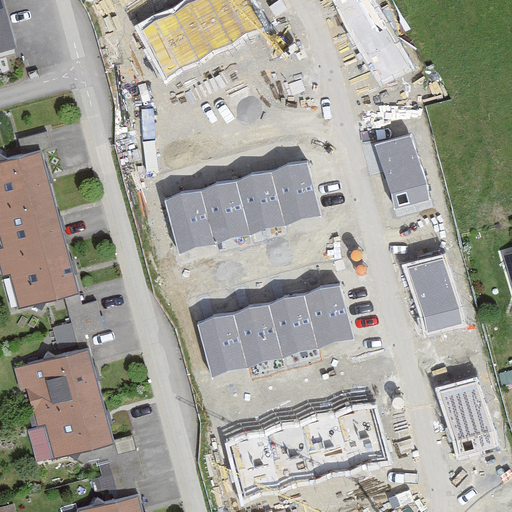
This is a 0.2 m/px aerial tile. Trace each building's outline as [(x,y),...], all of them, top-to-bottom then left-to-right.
[(0,0),(0,49),(13,46),(0,0)] [(251,0),(194,0),(139,30),(166,79),(265,26),(251,0)] [(377,0),(333,0),(379,86),(413,68),(377,0)] [(414,136),(375,146),(392,209),(431,199),(414,136)] [(76,290),(36,152),(0,161),(0,252),(16,307),(76,290)] [(303,163),(166,199),(181,254),(318,218),(303,163)] [(511,249),(499,253),(511,296),(511,249)] [(446,259),(407,269),(424,332),(463,322),(446,259)] [(336,285),(199,321),(214,376),(351,340),(336,285)] [(79,312),(85,331),(104,326),(98,306),(79,312)] [(108,442),(84,348),(10,366),(16,388),(23,387),(32,425),(42,423),(50,457),(108,442)] [(478,382),(440,392),(456,456),(495,446),(478,382)] [(372,405),(230,442),(245,497),(387,461),(372,405)] [(138,511),(134,496),(76,511),(138,511)]
